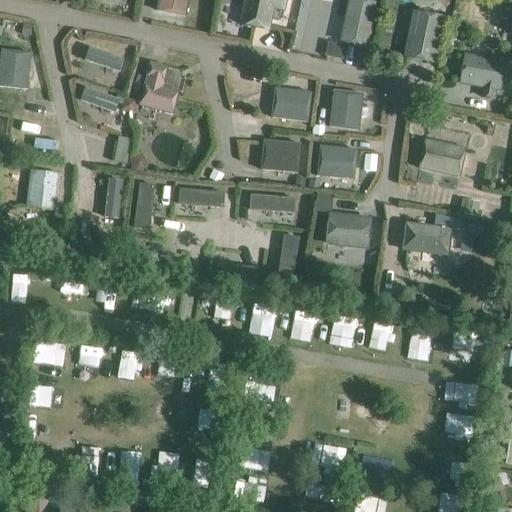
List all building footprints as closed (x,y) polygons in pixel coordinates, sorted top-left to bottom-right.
[(159,0),(157,11),(186,17),(189,0),(159,0)] [(244,0),(239,24),(268,30),(273,8),(284,10),(285,0),(244,0)] [(358,0),(348,0),(340,42),(369,48),(378,4),(358,0)] [(414,10),(405,56),(410,57),(409,59),(419,61),(419,59),(434,62),(443,16),(427,13),(427,11),(425,9),(423,8),(421,9),(419,10),(419,11),(414,10)] [(23,24),(22,35),(30,35),(31,25),(23,24)] [(329,43),(326,56),(342,59),(345,47),(329,43)] [(117,72),(122,57),(85,46),(81,61),(117,72)] [(1,49),(0,57),(0,87),(27,90),(31,53),(1,49)] [(464,54),(460,84),(483,88),(481,97),(494,99),(496,90),(501,90),(505,61),(464,54)] [(150,64),(140,105),(164,111),(164,113),(172,115),(174,113),(176,106),(175,104),(178,92),(164,89),(161,88),(166,68),(150,64)] [(275,88),(271,117),(307,122),(311,93),(275,88)] [(335,91),(330,127),(358,131),(363,95),(335,91)] [(125,98),(122,110),(129,112),(134,108),(136,101),(125,98)] [(315,125),(314,134),(323,135),(324,126),(315,125)] [(115,137),(113,161),(127,163),(130,139),(115,137)] [(3,140),(2,148),(10,150),(11,141),(3,140)] [(426,140),(420,170),(460,178),(466,149),(426,140)] [(264,141),(261,170),(298,173),(300,144),(264,141)] [(320,147),(317,176),(353,180),(356,150),(320,147)] [(31,171),(27,208),(56,211),(60,174),(31,171)] [(296,178),(295,187),(305,188),(306,179),(296,178)] [(123,181),(108,179),(104,217),(119,219),(123,181)] [(310,180),(309,189),(319,190),(320,181),(310,180)] [(154,187),(139,185),(134,228),(149,230),(154,187)] [(222,208),(224,193),(180,189),(178,204),(222,208)] [(294,213),(295,198),(251,195),(250,210),(294,213)] [(319,195),(318,207),(332,209),(333,197),(319,195)] [(466,204),(464,214),(477,217),(479,207),(466,204)] [(407,223),(403,250),(448,256),(451,229),(460,230),(462,218),(435,212),(434,226),(407,223)] [(329,213),(327,245),(368,248),(370,217),(329,213)] [(299,239),(284,237),(277,280),(292,282),(299,239)] [(173,272),(175,257),(131,251),(129,266),(173,272)] [(253,282),(255,267),(211,261),(209,276),(253,282)] [(286,311),(228,309),(227,327),(285,328),(286,311)] [(351,352),(354,332),(352,332),(354,319),(332,316),(328,349),(351,352)] [(48,378),(68,370),(57,342),(37,350),(48,378)] [(88,348),(87,368),(111,369),(112,349),(88,348)] [(155,377),(156,354),(123,353),(122,376),(155,377)] [(454,405),(473,406),(474,383),(455,382),(454,405)] [(345,470),(348,450),(319,446),(316,466),(345,470)] [(275,454),(241,453),(241,466),(274,468),(275,454)]
